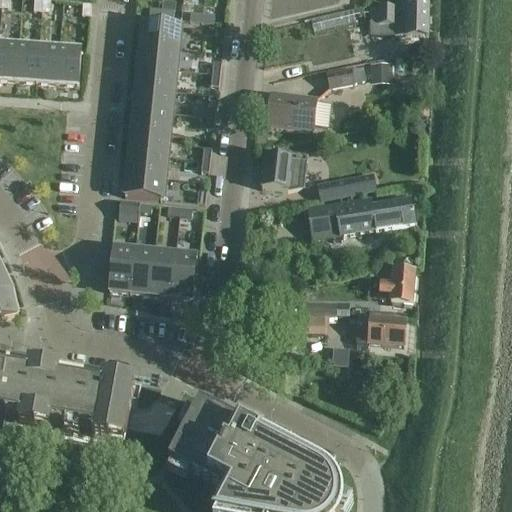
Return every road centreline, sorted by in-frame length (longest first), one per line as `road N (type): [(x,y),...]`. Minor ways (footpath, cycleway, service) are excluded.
road 1 (unclassified): [(210,374),(255,0)]
road 2 (residential): [(40,273),(83,252),(110,0)]
road 3 (unclassified): [(375,511),(356,459),(210,374)]
road 4 (residential): [(40,273),(59,331),(76,342),(210,374)]
